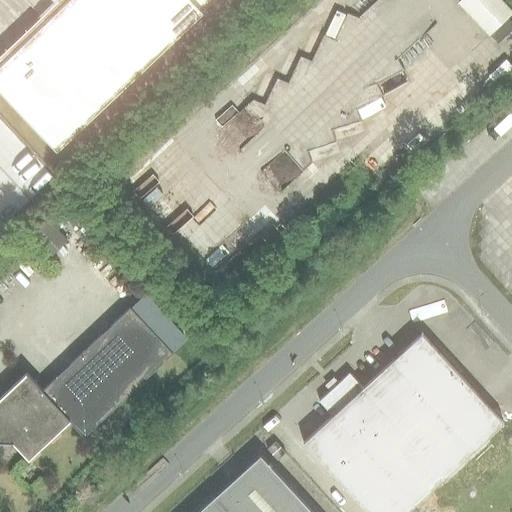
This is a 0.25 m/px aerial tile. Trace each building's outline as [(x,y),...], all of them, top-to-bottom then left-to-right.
[(69,0),(0,65),(0,92),(56,152),(215,0),(69,0)] [(511,10),(501,0),(459,0),(458,2),(489,34),(511,11),(511,10)] [(489,34),(498,44),(511,30),(511,23),(506,18),(489,34)] [(55,253),(71,237),(51,216),(35,231),(55,253)] [(25,373),(0,396),(0,441),(12,442),(29,460),(70,422),(83,436),(172,353),(130,307),(42,390),(25,373)] [(406,511),(503,423),(421,334),(362,388),(349,373),(318,401),(332,416),(302,443),(365,511),(406,511)] [(477,359),(467,367),(482,384),(491,376),(477,359)] [(276,460),(285,453),(274,441),(266,449),(276,460)] [(312,511),(259,454),(215,495),(196,511),(312,511)]
